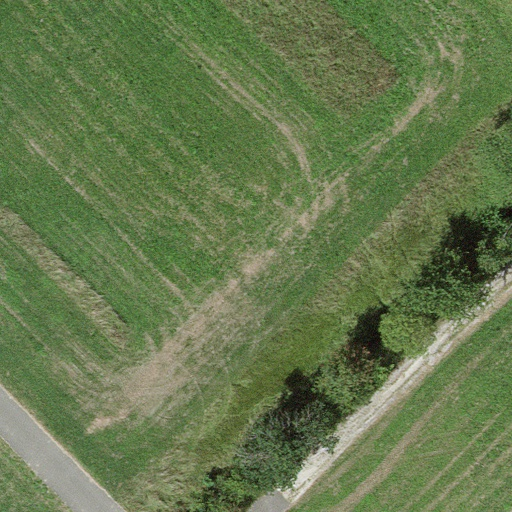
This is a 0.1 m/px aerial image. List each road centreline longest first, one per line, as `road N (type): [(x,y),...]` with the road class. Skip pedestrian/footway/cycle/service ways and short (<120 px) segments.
road 1 (track): [(277,511),(511,283)]
road 2 (track): [(0,411),(97,511)]
